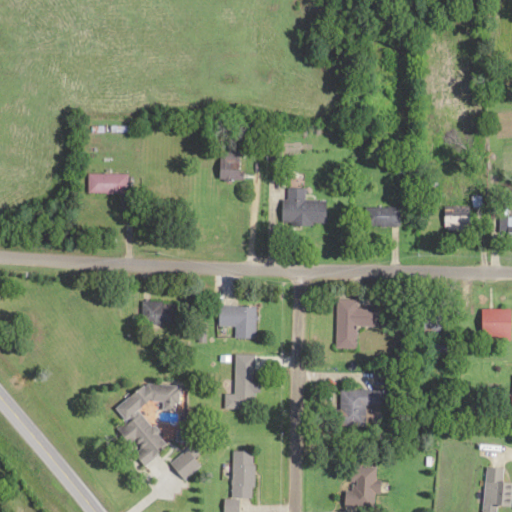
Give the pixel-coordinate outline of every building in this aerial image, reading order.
[(243,156),(222,156),(222,184),(243,184),(243,156)] [(129,178),(89,178),(89,197),(129,197),(129,178)] [(328,203),(307,203),(307,191),(287,192),(288,228),(328,227),(328,203)] [(402,210),(367,210),(367,229),(402,229),(402,210)] [(446,210),(446,232),(473,232),(473,210),(446,210)] [(358,311),(358,302),(337,303),(338,351),(358,351),(358,329),(381,329),(381,311),(358,311)] [(178,306),(144,306),(144,327),(178,327),(178,306)] [(236,342),(257,342),(258,309),(221,308),(220,329),(237,329),(236,342)] [(443,335),(443,309),(414,309),(414,335),(443,335)] [(511,343),(511,315),(484,315),(484,344),(511,343)] [(255,373),(235,373),(235,412),(255,412),(255,373)] [(367,429),(368,408),(383,408),(383,393),(342,392),(341,429),(367,429)] [(136,456),(147,469),(170,447),(140,415),(123,431),(141,451),(136,456)] [(201,455),(197,448),(172,462),(183,481),(203,470),(196,458),(201,455)] [(255,454),(233,454),(233,503),(225,502),(224,511),(239,511),(240,501),(255,501),(255,454)] [(377,484),(377,469),(350,468),(350,510),(376,510),(376,496),(383,496),(384,484),(377,484)] [(511,485),(506,485),(507,471),(487,470),(484,511),(498,511),(499,508),(511,509),(511,485)]
